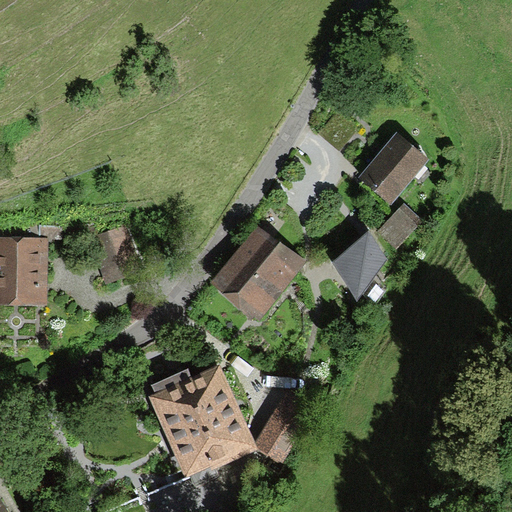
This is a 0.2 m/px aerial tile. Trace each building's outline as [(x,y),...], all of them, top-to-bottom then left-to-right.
[(337,113),(320,135),(338,148),(354,127),(337,113)] [(384,150),(360,177),(392,205),(430,161),(397,133),(384,150)] [(423,220),(405,203),(378,232),(396,249),(423,220)] [(250,239),(214,284),(259,320),(305,262),(260,226),(250,239)] [(124,227),(94,236),(107,281),(138,272),(124,227)] [(366,234),(333,263),(357,298),(388,259),(370,231),(366,234)] [(49,237),(0,235),(0,305),(48,306),(49,259),(49,237)] [(219,367),(150,396),(187,482),(256,452),(219,367)] [(288,398),(259,443),(282,457),(311,412),(288,398)] [(58,419),(49,404),(31,414),(40,429),(58,419)] [(0,511),(9,511),(0,496),(0,511)]
